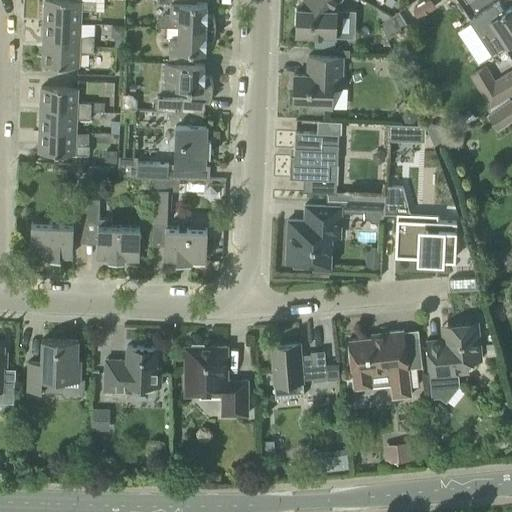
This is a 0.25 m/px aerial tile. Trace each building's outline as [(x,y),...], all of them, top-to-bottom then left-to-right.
[(44,0),(44,21),(80,22),(81,9),(95,10),(95,1),(104,1),(104,0),(44,0)] [(196,0),(157,0),(157,2),(171,3),(170,12),(165,12),(156,20),(156,25),(178,26),(215,28),(215,24),(215,21),(214,18),(213,14),(212,15),(207,14),(207,8),(206,8),(207,3),(196,2),(196,0)] [(301,0),(296,7),(295,35),(315,36),(336,36),(337,9),(335,9),(340,0),(301,0)] [(481,11),(469,20),(482,40),(491,53),(492,56),(507,46),(511,42),(511,6),(505,11),(498,1),(481,11)] [(380,23),(387,39),(396,33),(408,25),(398,11),(391,15),(382,22),(380,23)] [(44,21),(43,42),(93,44),(94,35),(80,35),(80,22),(44,21)] [(215,29),(215,28),(178,26),(178,37),(169,37),(168,62),(202,63),(192,62),(193,51),(205,52),(205,41),(210,41),(212,41),(213,38),(214,35),(215,32),(215,29)] [(93,52),(93,44),(43,42),(42,64),(62,65),(78,65),(79,52),(93,52)] [(310,107),(330,108),(332,107),(333,87),(341,87),(342,56),(328,56),(308,55),(307,75),(293,74),(292,102),(311,103),(310,107)] [(202,63),(168,62),(165,62),(164,78),(176,78),(176,88),(190,89),(190,100),(208,101),(209,102),(211,99),(212,96),(212,93),(213,90),(213,87),(212,83),(212,80),(211,77),(210,75),(209,76),(204,75),(204,69),(204,64),(202,63)] [(471,75),(489,106),(511,92),(511,70),(494,81),(486,66),(471,75)] [(41,86),(40,108),(91,111),(91,102),(77,101),(77,88),(61,87),(41,86)] [(171,111),(182,111),(182,98),(156,97),(156,110),(171,111)] [(497,129),(511,118),(511,102),(510,100),(488,116),(497,129)] [(39,130),(76,131),(76,118),(90,119),(91,111),(40,108),(39,130)] [(206,124),(202,124),(203,112),(182,111),(171,111),(171,124),(175,124),(173,165),(184,165),(204,166),(205,153),(209,154),(209,155),(210,155),(211,139),(209,139),(209,140),(205,140),(206,124)] [(424,150),(424,123),(386,122),(386,140),(403,140),(403,150),(424,150)] [(431,123),(425,126),(434,146),(448,136),(443,126),(431,123)] [(75,144),(76,131),(39,130),(38,152),(89,154),(89,145),(75,144)] [(327,200),(341,201),(365,202),(384,203),(385,193),(343,191),(343,193),(336,193),(338,133),(315,132),(295,131),(294,156),(290,156),(289,177),(309,178),(328,179),(327,200)] [(136,168),(118,167),(117,175),(168,177),(168,162),(136,161),(136,168)] [(402,186),(385,185),(385,193),(384,203),(384,212),(399,213),(399,219),(397,219),(396,255),(417,256),(417,259),(432,260),(432,259),(440,259),(441,256),(455,257),(456,221),(435,220),(435,214),(412,213),(412,212),(410,212),(409,211),(402,186)] [(154,189),(153,221),(167,221),(168,189),(154,189)] [(86,198),(86,206),(85,232),(97,232),(97,255),(109,255),(109,259),(108,259),(108,261),(124,261),(124,260),(123,260),(123,256),(139,256),(140,225),(111,224),(112,218),(99,218),(99,198),(86,198)] [(288,219),(286,263),(313,264),(312,269),(329,270),(330,250),(331,236),(340,236),(341,211),(341,201),(327,200),(326,205),(305,204),(304,220),(288,219)] [(365,202),(364,214),(371,222),(383,222),(383,221),(384,212),(384,203),(365,202)] [(73,232),(85,232),(86,206),(73,205),(72,223),(31,222),(30,253),(46,253),(45,257),(45,258),(60,259),(60,258),(59,258),(59,254),(72,254),(73,232)] [(207,228),(187,227),(165,226),(164,237),(164,257),(176,258),(176,262),(175,262),(175,263),(191,264),(191,262),(190,262),(190,258),(206,259),(207,228)] [(365,270),(378,270),(379,246),(366,245),(365,270)] [(442,339),(426,341),(430,375),(431,397),(439,397),(446,402),(459,385),(457,372),(468,371),(467,360),(481,359),(477,321),(448,324),(440,325),(442,339)] [(391,384),(392,397),(411,395),(403,329),(378,332),(378,336),(348,339),(354,388),(371,386),(391,384)] [(80,378),(80,358),(77,358),(77,340),(42,338),(41,361),(28,361),(27,390),(61,391),(61,393),(64,397),(80,397),(83,394),(84,379),(80,378)] [(303,392),(302,381),(303,381),(303,379),(312,378),(313,380),(326,379),(324,350),(310,351),(310,353),(300,354),(299,342),(270,344),(273,369),(274,382),(274,383),(274,394),(303,392)] [(189,346),(185,346),(185,394),(222,394),(222,413),(247,413),(247,400),(247,380),(226,380),(226,346),(205,346),(203,343),(191,343),(189,346)] [(160,387),(161,367),(156,367),(157,346),(126,345),(126,359),(105,359),(104,390),(126,390),(126,385),(129,385),(129,387),(132,389),(134,390),(137,390),(140,391),(143,391),(146,391),(148,390),(151,389),(154,388),(154,386),(160,387)] [(273,369),(262,369),(263,383),(274,382),(273,369)] [(410,457),(406,440),(383,445),(387,462),(410,457)] [(274,441),(262,441),(263,456),(275,455),(274,441)] [(345,449),(327,451),(329,471),(347,468),(345,449)]
